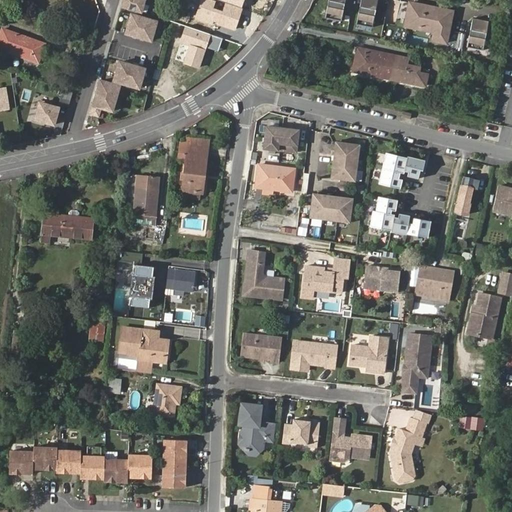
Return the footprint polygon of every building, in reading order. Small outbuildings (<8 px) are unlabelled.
[(123,0),(123,5),(142,10),(144,0),(123,0)] [(183,9),(177,29),(203,38),(209,18),(188,11),(190,5),(198,8),(200,0),(176,0),(174,6),(183,9)] [(227,0),(261,12),(264,0),(227,0)] [(345,0),(328,0),(325,17),(341,20),(345,0)] [(377,0),(360,0),(356,23),(372,26),(377,0)] [(434,40),(446,43),(452,11),(413,3),(408,24),(436,30),(434,40)] [(152,39),(158,20),(133,13),(127,32),(152,39)] [(488,21),(472,18),(467,47),(483,50),(488,21)] [(3,28),(0,37),(0,47),(38,62),(45,43),(3,28)] [(402,68),(404,57),(358,48),(353,71),(412,82),(414,70),(402,68)] [(140,87),(146,68),(121,60),(115,79),(140,87)] [(115,110),(122,85),(103,79),(95,104),(115,110)] [(0,89),(0,109),(8,108),(5,89),(0,89)] [(34,117),(53,123),(58,106),(39,101),(34,117)] [(296,152),(299,130),(266,126),(263,148),(296,152)] [(356,181),(360,145),(336,142),(331,178),(356,181)] [(181,192),(189,193),(200,194),(202,178),(206,178),(209,147),(182,143),(181,153),(185,154),(181,192)] [(406,157),(385,152),(378,183),(400,188),(402,179),(398,178),(400,170),(408,172),(407,176),(417,178),(420,169),(422,170),(424,160),(407,156),(406,157)] [(273,188),(292,190),(294,167),(259,163),(256,186),(264,187),(273,188)] [(468,214),(470,204),(471,204),(473,196),(471,195),(472,188),(475,188),(477,178),(463,175),(456,211),(468,214)] [(133,223),(154,225),(159,177),(138,176),(133,223)] [(511,186),(497,184),(492,208),(511,212),(511,186)] [(351,221),(354,197),(314,192),(311,217),(351,221)] [(397,200),(378,197),(375,211),(372,211),(369,226),(389,230),(389,231),(406,235),(406,233),(428,237),(431,221),(413,217),(412,223),(408,223),(409,216),(399,214),(398,218),(389,216),(390,209),(395,210),(397,200)] [(45,214),(43,233),(90,238),(92,219),(45,214)] [(478,243),(477,253),(486,255),(488,245),(478,243)] [(281,278),(263,275),(264,272),(260,272),(263,251),(247,248),(240,294),(277,299),(281,278)] [(331,269),(304,265),(300,296),(308,297),(308,292),(328,294),(329,286),(338,287),(339,278),(346,279),(348,261),(332,260),(331,269)] [(151,308),(156,267),(133,264),(128,305),(151,308)] [(361,287),(393,291),(396,269),(363,264),(361,287)] [(416,269),(448,274),(448,270),(417,266),(416,269)] [(194,292),(195,271),(169,269),(167,286),(166,289),(173,290),(194,292)] [(413,290),(444,294),(448,274),(416,269),(413,290)] [(497,297),(510,300),(511,289),(511,280),(501,278),(497,297)] [(443,299),(444,294),(413,290),(412,295),(443,299)] [(476,299),(472,318),(478,320),(483,300),(476,299)] [(499,303),(483,300),(478,320),(472,318),(468,336),(490,342),(499,303)] [(106,314),(92,312),(90,339),(103,341),(106,314)] [(172,322),(173,313),(164,312),(163,321),(172,322)] [(296,313),(291,316),(295,321),(300,317),(296,313)] [(205,326),(206,316),(197,315),(196,324),(205,326)] [(119,344),(166,350),(167,340),(156,339),(157,332),(121,328),(119,344)] [(30,332),(15,330),(13,353),(27,355),(30,332)] [(277,334),(237,330),(235,352),(263,355),(262,358),(274,359),(277,334)] [(429,340),(406,337),(400,392),(413,393),(414,379),(414,373),(415,373),(416,373),(417,373),(418,373),(418,372),(419,372),(419,371),(420,371),(420,370),(426,371),(429,340)] [(382,338),(365,338),(364,348),(347,346),(345,362),(363,364),(362,371),(380,372),(382,338)] [(309,373),(310,366),(335,369),(337,346),(294,340),(290,370),(309,373)] [(166,354),(166,350),(119,344),(118,351),(128,352),(128,355),(138,357),(139,349),(143,349),(143,352),(150,353),(155,357),(161,358),(166,354)] [(139,349),(138,357),(138,359),(137,371),(153,373),(154,361),(165,362),(166,354),(161,358),(155,357),(150,353),(143,352),(143,349),(139,349)] [(414,379),(425,380),(426,371),(420,370),(420,371),(419,371),(419,372),(418,372),(418,373),(417,373),(416,373),(415,373),(414,373),(414,379)] [(121,379),(107,378),(106,392),(119,393),(121,379)] [(178,388),(155,384),(151,414),(172,417),(174,402),(177,403),(178,388)] [(258,407),(240,405),(238,423),(239,425),(243,425),(241,435),(237,437),(236,446),(238,450),(248,450),(249,446),(255,447),(259,443),(265,443),(266,423),(256,422),(258,407)] [(410,453),(418,434),(420,435),(425,422),(408,415),(404,429),(395,426),(387,447),(390,474),(409,471),(411,455),(410,453)] [(471,427),(473,417),(459,416),(457,426),(471,427)] [(344,418),(334,417),(327,458),(342,460),(345,459),(346,458),(348,456),(348,453),(365,456),(368,438),(348,434),(347,439),(341,438),(344,418)] [(290,425),(284,425),(281,444),(287,445),(289,443),(302,444),(304,447),(313,448),(316,423),(291,420),(290,425)] [(122,431),(120,439),(129,441),(131,433),(122,431)] [(163,438),(163,461),(179,461),(179,453),(185,453),(186,438),(163,438)] [(31,452),(31,463),(41,463),(41,470),(55,470),(55,450),(55,447),(31,446),(31,452)] [(248,450),(238,450),(241,456),(251,457),(254,452),(255,447),(249,446),(248,450)] [(79,451),(55,450),(55,470),(55,471),(72,472),(72,466),(79,466),(79,454),(79,451)] [(31,452),(8,451),(7,473),(24,473),(24,467),(31,467),(31,463),(31,452)] [(149,454),(126,453),(126,458),(126,468),(137,469),(137,475),(149,476),(149,461),(149,454)] [(102,455),(79,454),(79,466),(78,470),(89,470),(89,476),(101,477),(102,457),(102,455)] [(112,458),(102,457),(101,477),(101,479),(119,480),(119,473),(125,474),(126,468),(126,458),(112,458)] [(179,461),(163,461),(162,484),(184,484),(185,471),(179,470),(179,461)] [(282,479),(273,478),(273,486),(282,488),(282,479)] [(341,498),(342,487),(323,484),(320,484),(319,495),(341,498)] [(270,493),(254,490),(253,502),(269,503),(270,493)] [(408,505),(423,506),(424,496),(409,494),(408,505)] [(253,511),(280,511),(281,505),(269,503),(253,502),(251,501),(250,505),(251,510),(254,510),(253,511)]
